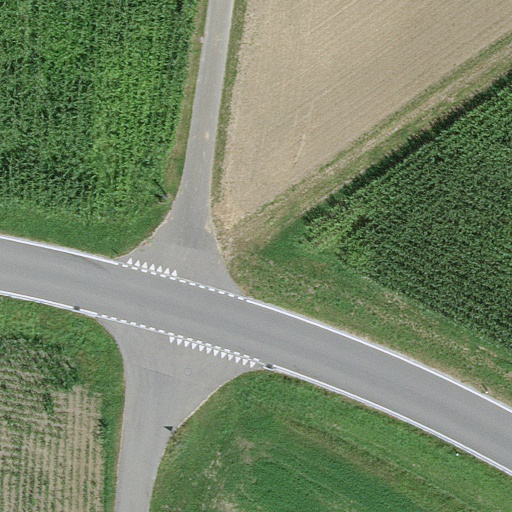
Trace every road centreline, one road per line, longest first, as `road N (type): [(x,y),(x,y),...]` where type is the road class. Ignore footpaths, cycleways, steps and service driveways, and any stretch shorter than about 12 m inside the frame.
road 1 (tertiary): [(511,443),(281,339),(167,303),(0,269)]
road 2 (track): [(128,511),(133,441),(174,269),(214,0)]
road 3 (track): [(511,50),(227,244),(174,269)]
